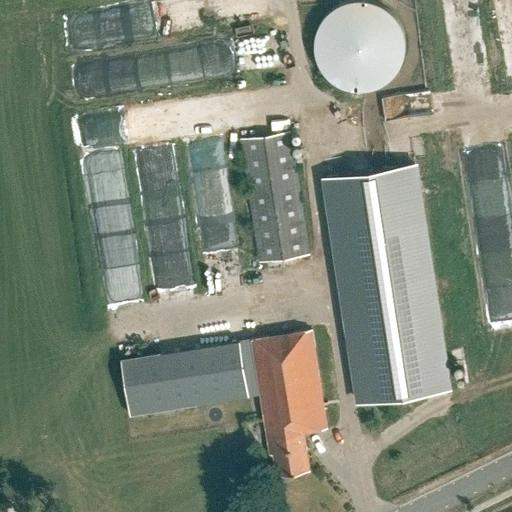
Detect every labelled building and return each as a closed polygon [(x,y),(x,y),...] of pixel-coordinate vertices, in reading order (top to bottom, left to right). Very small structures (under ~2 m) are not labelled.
[(351,0),(341,4),(331,12),(326,17),(323,23),(320,28),(317,48),(319,55),(321,61),(324,67),(332,78),(343,85),(356,89),(362,90),(369,89),(375,88),(387,83),(393,79),(401,68),(405,63),(407,56),(408,50),(408,43),(408,37),(404,24),(396,13),(391,8),(386,5),(380,2),(374,0),(351,0)] [(386,121),(433,112),(429,90),(382,99),(386,121)] [(291,131),(242,138),(261,262),(309,255),(291,131)] [(415,164),(327,178),(361,402),(448,389),(415,164)] [(132,226),(106,227),(108,261),(134,260),(132,226)] [(328,428),(312,329),(122,358),(130,414),(262,393),(271,454),(275,453),(278,474),(310,469),(304,431),(328,428)]
